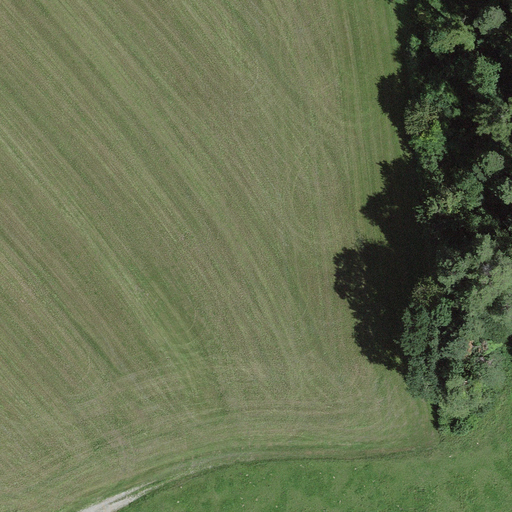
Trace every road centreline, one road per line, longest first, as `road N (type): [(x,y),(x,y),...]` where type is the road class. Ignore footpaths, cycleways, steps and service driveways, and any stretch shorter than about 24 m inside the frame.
road 1 (track): [(104,511),(226,455),(380,451),(435,440)]
road 2 (track): [(511,227),(422,0)]
